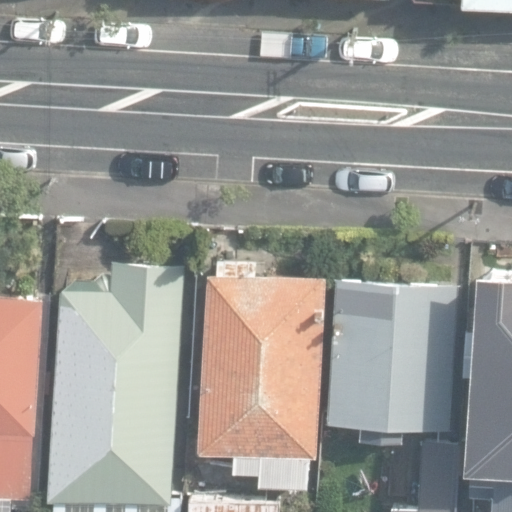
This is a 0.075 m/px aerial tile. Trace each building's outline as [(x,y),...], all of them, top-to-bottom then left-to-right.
[(262,477),(309,480),(311,450),(317,451),(327,272),(258,269),(259,253),(219,251),(218,265),(210,264),(201,444),(236,446),(235,464),(262,465),(262,477)] [(175,490),(188,258),(115,254),(113,278),(63,276),(51,488),(56,489),(55,511),(182,511),(184,491),(175,490)] [(493,497),(511,497),(511,256),(476,255),(466,451),(469,451),(468,481),(494,482),(493,497)] [(364,435),(388,436),(389,420),(453,424),(461,281),(339,275),(330,416),(365,417),(364,435)] [(35,488),(45,290),(0,288),(0,509),(13,510),(14,487),(35,488)] [(442,497),(449,497),(453,429),(418,427),(414,495),(442,497)] [(190,511),(282,511),(283,497),(191,493),(190,511)] [(388,511),(440,511),(442,497),(414,495),(389,494),(388,511)]
